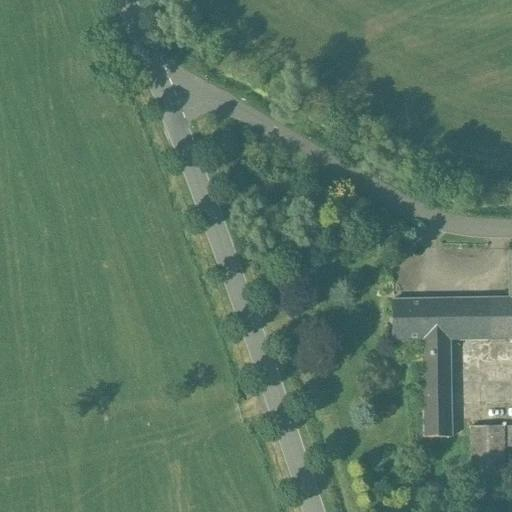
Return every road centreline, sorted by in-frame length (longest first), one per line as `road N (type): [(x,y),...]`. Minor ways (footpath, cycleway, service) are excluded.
road 1 (tertiary): [(162,89),(316,511)]
road 2 (unclassified): [(162,89),(215,94),(376,190),(462,227),(511,230)]
